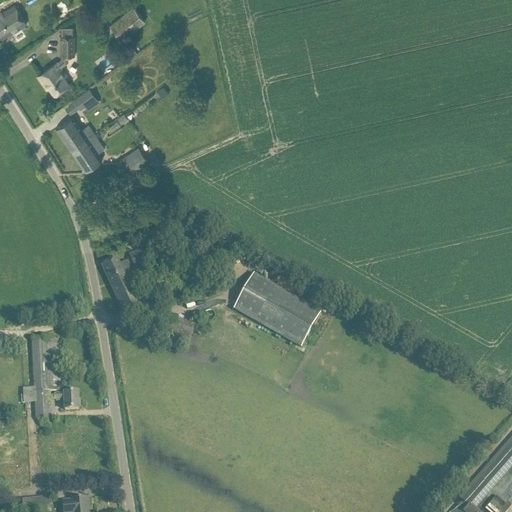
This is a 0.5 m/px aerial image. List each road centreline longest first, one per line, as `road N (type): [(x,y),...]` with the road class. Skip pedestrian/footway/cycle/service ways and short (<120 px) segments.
road 1 (unclassified): [(131,511),(90,263),(64,192)]
road 2 (residential): [(64,192),(0,90)]
